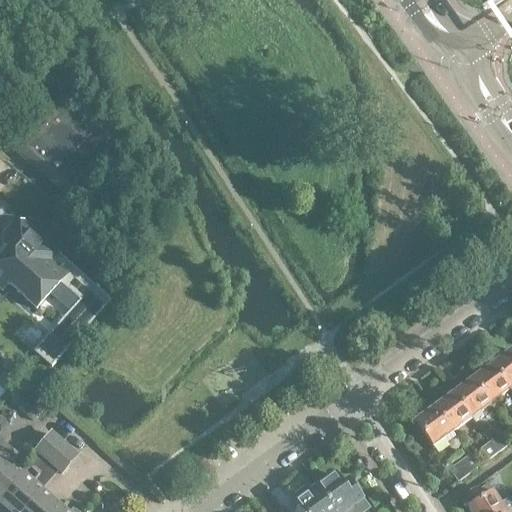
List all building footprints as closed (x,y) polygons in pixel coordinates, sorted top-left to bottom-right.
[(33,130),(14,151),(30,165),(31,163),(72,200),(122,145),(119,142),(66,91),(31,129),(33,130)] [(29,303),(32,303),(31,309),(38,315),(47,305),(45,302),(59,286),(62,270),(53,261),(52,248),(24,223),(15,223),(2,238),(2,245),(7,249),(0,257),(0,289),(3,292),(9,285),(29,303)] [(511,352),(493,367),(511,393),(511,352)] [(511,393),(493,367),(473,382),(492,406),(510,393),(511,395),(511,393)] [(492,406),(473,382),(454,396),(472,420),(492,406)] [(472,420),(454,396),(435,410),(453,435),(472,420)] [(453,435),(435,410),(415,425),(433,450),(453,435)] [(61,476),(76,459),(51,437),(36,454),(61,476)] [(480,451),(489,462),(507,449),(499,438),(480,451)] [(0,505),(26,476),(0,453),(0,505)] [(450,474),(459,485),(479,469),(471,458),(450,474)] [(26,476),(0,505),(0,511),(53,511),(59,506),(26,476)] [(334,478),(318,490),(333,511),(349,511),(351,510),(352,511),(357,511),(365,507),(362,503),(362,502),(348,483),(342,488),(334,478)] [(307,490),(296,498),(300,504),(295,507),(298,511),(333,511),(318,490),(311,495),(307,490)] [(493,494),(483,501),(476,490),(463,499),(470,509),(469,510),(470,511),(509,511),(511,511),(511,499),(508,502),(507,501),(500,506),(493,494)]
